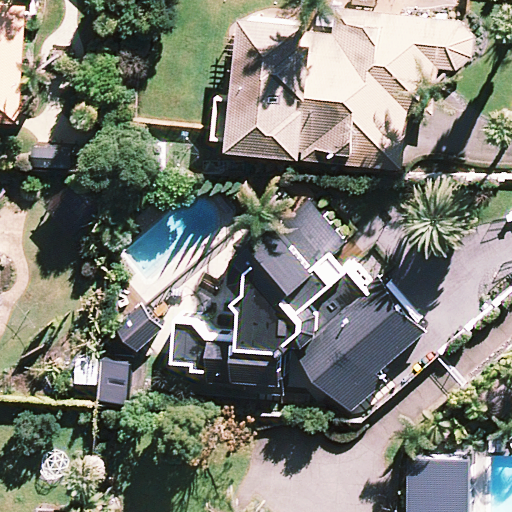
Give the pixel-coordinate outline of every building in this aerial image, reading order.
[(0,129),(30,132),(38,13),(0,10),(0,129)] [(252,33),(242,162),(414,176),(418,120),(447,123),(451,76),(468,77),(486,64),(488,43),(472,25),(343,15),(341,40),(252,33)] [(76,145),(33,143),(32,172),(75,174),(76,145)] [(382,381),(433,337),(390,287),(377,298),(344,260),(357,248),(334,222),(262,284),(273,296),(253,314),(258,319),(256,348),(221,346),(207,330),(189,329),(188,356),(187,369),(207,370),(207,376),(222,377),(222,386),(295,391),(296,363),(328,335),(339,348),(347,341),(382,381)] [(0,257),(0,342),(8,343),(13,258),(0,257)] [(170,325),(150,305),(122,333),(142,353),(170,325)] [(511,410),(511,371),(509,368),(478,394),(500,421),(511,410)] [(480,511),(481,468),(424,468),(423,511),(480,511)]
